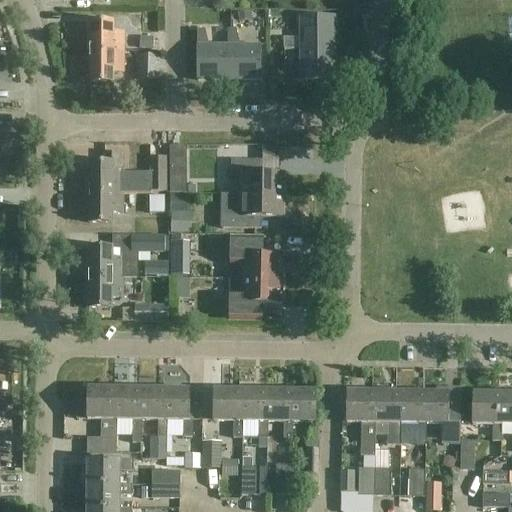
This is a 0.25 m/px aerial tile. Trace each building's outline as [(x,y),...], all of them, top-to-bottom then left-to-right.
[(299,50),(335,49),(335,17),(299,17),(299,50)] [(91,54),(125,55),(125,35),(114,35),(114,24),(91,24),(91,54)] [(228,82),(227,47),(207,47),(203,31),(196,31),(197,83),(228,82)] [(227,47),(228,82),(259,82),(258,47),(227,47)] [(335,81),(335,49),(299,50),(299,82),(335,81)] [(125,55),(91,54),(90,84),(114,84),(114,73),(124,74),(125,55)] [(158,58),(136,57),(136,81),(158,81),(158,58)] [(296,101),(296,81),(284,81),(284,101),(296,101)] [(166,159),(150,159),(150,192),(165,192),(166,159)] [(242,185),(242,197),(283,197),(283,175),(262,175),(262,162),(231,162),(231,185),(242,185)] [(90,195),(124,195),(124,174),(113,174),(113,164),(90,164),(90,195)] [(170,170),(170,192),(185,192),(185,170),(170,170)] [(90,195),(90,225),(113,226),(113,215),(124,215),(124,204),(131,204),(132,195),(124,195),(90,195)] [(171,219),(170,196),(153,196),(154,220),(171,219)] [(283,197),(242,197),(222,197),(222,231),(261,231),(261,219),(282,220),(283,197)] [(89,280),(124,280),(136,280),(137,255),(164,255),(165,238),(113,238),(113,249),(89,249),(89,280)] [(241,269),(241,281),(281,282),(282,258),(263,258),(263,246),(230,245),(230,269),(241,269)] [(193,274),(192,255),(179,256),(180,275),(193,274)] [(123,300),(124,280),(89,280),(89,310),(112,310),(112,300),(123,300)] [(281,282),(241,281),(240,293),(230,293),(229,317),(262,317),(262,305),(281,306),(281,282)] [(169,308),(135,308),(135,324),(168,324),(169,308)] [(117,455),(117,422),(113,421),(114,390),(88,390),(88,421),(102,421),(102,441),(89,441),(89,455),(117,455)] [(139,422),(139,391),(114,390),(113,421),(117,422),(133,422),(133,438),(142,438),(142,422),(139,422)] [(164,422),(164,391),(139,391),(139,422),(142,422),(158,422),(158,438),(167,438),(168,422),(164,422)] [(190,391),(164,391),(164,422),(168,422),(184,422),(183,438),(193,438),(193,422),(190,422),(190,391)] [(239,424),(239,392),(214,392),(213,423),(234,424),(233,440),(242,440),(243,424),(239,424)] [(265,392),(239,392),(239,424),(243,424),(259,424),(258,440),(268,440),(268,424),(264,424),(265,392)] [(289,424),(290,393),(265,392),(264,424),(268,424),(284,424),(284,441),(293,441),(293,424),(289,424)] [(289,424),(293,424),(309,424),(309,441),(318,441),(318,423),(315,423),(316,393),(290,393),(289,424)] [(375,459),(376,437),(376,425),(372,425),(373,394),(347,394),(346,425),(361,425),(361,458),(375,459)] [(376,425),(376,437),(387,437),(387,447),(401,447),(401,426),(397,426),(398,394),(373,394),(372,425),(376,425)] [(423,426),(423,395),(398,394),(397,426),(401,426),(417,426),(417,442),(426,442),(426,426),(423,426)] [(449,395),(423,395),(423,426),(426,426),(442,426),(441,445),(460,446),(460,410),(448,410),(449,395)] [(498,427),(498,396),(473,395),(472,427),(492,427),(492,443),(501,443),(502,427),(498,427)] [(511,395),(498,396),(498,427),(502,427),(511,427),(511,395)] [(150,439),(150,462),(167,462),(167,439),(150,439)] [(318,442),(305,441),(305,475),(318,476),(318,442)] [(221,444),(202,443),(202,471),(220,471),(221,444)] [(475,444),(460,443),(460,455),(456,454),(455,464),(460,464),(459,472),(474,473),(475,444)] [(200,456),(184,456),(184,471),(199,471),(200,456)] [(375,470),(376,459),(365,459),(365,470),(375,470)] [(376,459),(375,470),(388,470),(388,459),(376,459)] [(87,462),(87,486),(120,487),(120,474),(132,474),(132,462),(87,462)] [(292,468),(276,467),(276,497),(292,497),(292,468)] [(255,469),(242,469),(242,497),(255,497),(255,469)] [(375,498),(375,471),(359,471),(359,498),(375,498)] [(375,471),(375,498),(391,499),(391,471),(375,471)] [(424,473),(409,473),(409,499),(424,499),(424,473)] [(153,487),(179,487),(180,474),(153,474),(153,487)] [(510,475),(483,474),(482,486),(510,487),(510,475)] [(340,494),(355,494),(355,483),(340,482),(340,494)] [(427,511),(443,511),(444,484),(427,484),(427,511)] [(87,486),(87,510),(120,511),(120,497),(132,497),(132,487),(120,487),(87,486)] [(179,501),(179,487),(153,487),(152,501),(179,501)] [(510,497),(482,496),(482,510),(509,510),(510,497)]
